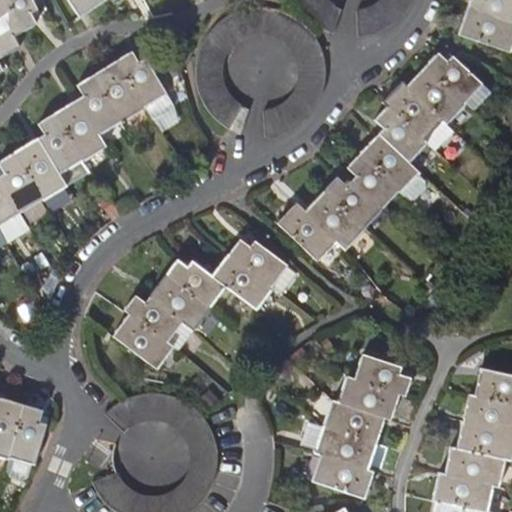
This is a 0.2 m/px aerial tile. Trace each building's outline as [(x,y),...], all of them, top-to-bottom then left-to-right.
[(14,36),(20,33),(3,0),(0,0),(0,50),(3,56),(20,47),(14,36)] [(3,0),(20,33),(36,24),(31,13),(37,9),(32,0),(3,0)] [(68,0),(80,17),(103,1),(102,0),(68,0)] [(297,0),(299,5),(306,14),(308,16),(324,0),(297,0)] [(321,27),(334,5),(330,2),(328,0),(324,0),(308,16),(315,23),(321,27)] [(382,0),(380,3),(396,23),(404,17),(409,9),(396,0),(382,0)] [(414,0),(396,0),(409,9),(411,7),(414,0)] [(511,0),(470,0),(468,8),(511,24),(511,0)] [(395,24),(396,23),(380,3),(379,4),(370,9),(379,32),(381,32),(395,24)] [(328,31),(336,34),(343,9),(338,7),(334,5),(321,27),(324,29),(328,31)] [(249,8),(247,8),(253,33),(256,32),(264,32),(266,7),(264,6),(249,8)] [(266,32),(277,35),(286,11),(276,8),(266,7),(264,32),(266,32)] [(232,14),(229,16),(242,38),(244,36),(253,33),(247,8),(232,14)] [(511,46),(511,24),(468,8),(459,34),(510,53),(511,46)] [(358,11),(359,37),(368,37),(379,32),(370,9),(369,10),(358,11)] [(287,11),(286,11),(277,35),(285,40),(287,42),(303,22),(298,18),(287,11)] [(220,22),(213,29),(232,46),(237,41),(242,38),(229,16),(220,22)] [(293,47),(295,51),(318,37),(314,31),(307,24),(303,22),(287,42),(293,47)] [(204,42),(203,44),(226,55),(229,49),(232,46),(213,29),(212,30),(204,42)] [(322,45),(318,37),(295,51),(299,57),(300,61),(325,53),(322,45)] [(197,62),(197,63),(223,67),(223,64),(225,57),(226,55),(203,44),(199,54),(197,62)] [(132,51),(116,61),(144,106),(166,92),(145,59),(139,63),(132,51)] [(325,55),(325,53),(300,61),(301,67),(301,72),(328,73),(328,67),(325,55)] [(438,54),(426,67),(464,103),(482,84),(452,57),(447,62),(438,54)] [(116,61),(92,76),(121,121),(122,122),(145,108),(144,106),(116,61)] [(196,75),(197,82),(222,77),(221,75),(223,67),(197,63),(196,75)] [(426,67),(407,87),(447,124),(466,104),(464,103),(426,67)] [(328,80),(328,73),(301,72),(301,78),(299,84),(325,92),(328,80)] [(83,97),(76,100),(99,135),(121,121),(92,76),(77,85),(83,97)] [(224,85),(222,77),(197,82),(198,86),(201,98),(202,99),(226,89),(224,85)] [(447,124),(407,87),(402,83),(384,103),(388,107),(424,141),(427,143),(433,149),(452,129),(449,126),(447,124)] [(324,93),(325,92),(299,84),(298,89),(294,95),(315,110),(320,103),(324,93)] [(207,109),(212,115),(231,98),(228,94),(226,89),(202,99),(207,109)] [(314,112),(315,110),(294,95),(293,98),(286,103),(302,124),(305,122),(314,112)] [(234,101),(231,98),(212,115),(213,117),(221,124),(229,129),(242,106),(234,101)] [(76,100),(54,114),(81,159),(82,161),(106,146),(99,135),(76,100)] [(298,127),(302,124),(286,103),(284,105),(275,109),(284,134),(287,133),(298,127)] [(384,129),(379,135),(405,159),(409,163),(427,143),(424,141),(388,107),(375,120),(384,129)] [(280,135),(284,134),(275,109),(262,112),(263,138),(270,138),(280,135)] [(81,159),(54,114),(38,124),(44,134),(37,138),(56,170),(59,174),(81,159)] [(368,146),(360,154),(398,191),(400,192),(402,190),(417,174),(419,172),(409,163),(405,159),(379,135),(368,146)] [(67,186),(59,174),(56,170),(37,138),(14,153),(42,199),(43,200),(67,186)] [(42,199),(14,153),(0,161),(0,165),(5,174),(0,176),(0,180),(19,213),(42,199)] [(357,177),(351,182),(381,210),(398,191),(360,154),(347,168),(357,177)] [(426,183),(417,174),(402,190),(411,198),(426,183)] [(337,179),(324,192),(361,226),(363,228),(381,210),(351,182),(347,187),(337,179)] [(0,224),(19,213),(0,180),(0,224)] [(73,195),(67,186),(43,200),(50,210),(73,195)] [(324,192),(306,212),(337,241),(346,249),(365,229),(363,228),(361,226),(324,192)] [(337,241),(306,212),(297,204),(278,224),(317,260),(337,241)] [(241,240),(230,255),(274,288),(282,294),(296,274),(285,268),(287,266),(282,262),(255,241),(250,247),(241,240)] [(274,288),(230,255),(212,277),(226,287),(256,310),(274,288)] [(177,261),(166,275),(208,308),(226,287),(212,277),(193,261),(187,268),(177,261)] [(166,275),(150,297),(182,321),(194,330),(210,309),(208,308),(166,275)] [(125,310),(129,314),(167,342),(182,321),(150,297),(145,303),(136,295),(125,310)] [(35,304),(21,308),(26,320),(40,315),(35,304)] [(129,314),(113,337),(156,369),(173,346),(167,342),(129,314)] [(167,342),(173,346),(178,350),(194,330),(182,321),(167,342)] [(399,374),(402,368),(363,354),(355,379),(399,395),(405,397),(411,379),(399,374)] [(480,370),(475,396),(511,404),(511,376),(488,371),(480,370)] [(338,402),(385,419),(390,421),(399,395),(355,379),(348,377),(338,402)] [(152,393),(142,394),(146,419),(148,418),(159,419),(162,394),(152,393)] [(128,398),(124,400),(135,423),(138,421),(146,419),(142,394),(138,394),(128,398)] [(165,394),(162,394),(159,419),(161,419),(170,422),(180,399),(179,398),(165,394)] [(511,404),(475,396),(469,395),(463,422),(511,432),(511,404)] [(24,406),(0,398),(0,455),(9,458),(10,457),(24,406)] [(189,404),(180,399),(170,422),(173,424),(180,429),(197,410),(189,404)] [(120,402),(110,410),(127,429),(131,425),(135,423),(124,400),(120,402)] [(376,445),(385,419),(338,402),(333,400),(324,427),(376,445)] [(42,411),(24,406),(10,457),(30,463),(34,464),(46,425),(39,423),(42,411)] [(100,420),(98,423),(120,437),(126,429),(127,429),(110,410),(100,420)] [(181,430),(188,438),(210,426),(207,422),(200,412),(197,410),(180,429),(181,430)] [(511,432),(463,422),(457,449),(504,460),(510,461),(511,452),(511,432)] [(215,438),(212,430),(210,426),(188,438),(189,438),(192,447),(192,449),(217,444),(215,438)] [(315,453),(321,455),(327,457),(367,471),(376,445),(324,427),(315,453)] [(219,453),(217,444),(192,449),(193,455),(193,462),(218,464),(219,453)] [(445,475),(492,486),(498,487),(504,460),(457,449),(451,447),(445,475)] [(373,473),(367,471),(327,457),(321,455),(313,480),(364,498),(373,473)] [(10,457),(9,458),(7,464),(6,470),(26,476),(30,463),(10,457)] [(216,478),(218,464),(193,462),(193,467),(191,473),(214,484),(216,478)] [(100,495),(102,498),(122,483),(116,473),(92,482),(94,485),(100,495)] [(211,490),(214,484),(191,473),(190,474),(185,484),(203,501),(205,499),(211,490)] [(433,501),(439,502),(482,511),(486,511),(492,486),(445,475),(439,474),(433,501)] [(114,510),(116,511),(130,491),(128,490),(122,483),(102,498),(104,502),(114,510)] [(191,511),(195,509),(203,501),(185,484),(179,490),(176,492),(187,511),(191,511)] [(136,511),(142,497),(136,495),(130,491),(116,511),(136,511)] [(187,511),(176,492),(171,495),(165,497),(168,511),(187,511)] [(153,511),(153,498),(144,498),(142,497),(136,511),(153,511)] [(168,511),(165,497),(163,497),(154,498),(153,498),(153,511),(168,511)] [(482,511),(439,502),(436,511),(482,511)]
